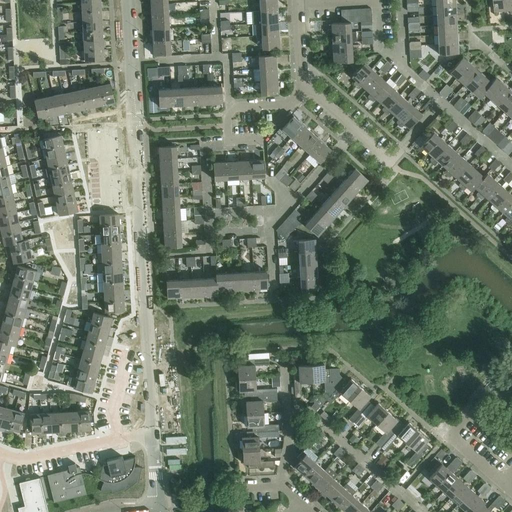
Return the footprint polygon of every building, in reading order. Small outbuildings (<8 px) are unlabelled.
[(259,0),(260,11),(277,10),(276,0),(259,0)] [(505,10),(503,0),(493,0),(495,15),(498,15),(499,14),(499,11),(505,10)] [(511,0),(503,0),(505,10),(510,10),(511,13),(511,15),(511,14),(511,0)] [(100,2),(81,3),(82,12),(101,11),(100,2)] [(168,4),(150,5),(151,17),(168,16),(168,4)] [(455,5),(436,6),(437,16),(456,15),(455,5)] [(277,10),(260,11),(261,24),(278,23),(277,10)] [(101,11),(82,12),(82,22),(101,21),(101,11)] [(456,15),(437,16),(437,25),(456,24),(456,15)] [(168,16),(151,17),(152,29),(169,28),(168,16)] [(101,21),(82,22),(83,32),(102,30),(101,21)] [(327,31),(327,34),(351,32),(350,22),(348,22),(342,23),(331,23),(331,30),(328,30),(327,31)] [(278,23),(261,24),(256,24),(256,36),(261,36),(278,35),(278,23)] [(456,24),(437,25),(438,35),(457,34),(456,24)] [(169,28),(152,29),(153,42),(170,41),(169,28)] [(102,30),(83,32),(83,41),(102,40),(102,30)] [(351,32),(327,34),(327,36),(328,37),(332,37),(332,43),(351,42),(356,41),(356,32),(351,32)] [(457,34),(438,35),(438,44),(457,43),(457,34)] [(278,35),(261,36),(262,49),(279,48),(278,35)] [(102,40),(83,41),(84,51),(103,50),(102,40)] [(170,41),(153,42),(153,54),(170,54),(170,41)] [(328,50),(328,53),(352,51),(351,42),(332,43),(332,49),(329,49),(328,50)] [(457,43),(438,44),(439,54),(458,53),(457,43)] [(103,50),(84,51),(85,61),(104,60),(103,50)] [(352,51),(328,53),(328,55),(329,56),(333,56),(333,62),(346,62),(352,61),(352,51)] [(258,56),(259,69),(276,68),(275,55),(258,56)] [(450,72),(457,78),(470,64),(462,57),(450,72)] [(354,85),(355,87),(371,69),(364,62),(360,66),(356,71),(351,77),(356,81),(353,83),(354,85)] [(386,62),(383,65),(388,70),(391,66),(386,62)] [(356,63),(352,68),(356,71),(360,66),(356,63)] [(470,64),(457,78),(464,85),(477,70),(470,64)] [(388,70),(383,65),(379,69),(384,74),(388,70)] [(276,68),(259,69),(260,81),(277,80),(276,68)] [(371,69),(355,87),(357,88),(359,88),(361,86),(366,90),(378,76),(371,69)] [(477,70),(464,85),(471,91),(484,77),(477,70)] [(401,74),(397,78),(402,83),(406,79),(401,74)] [(378,76),(366,90),(370,94),(368,96),(368,98),(370,100),(386,82),(378,76)] [(484,77),(471,91),(479,97),(496,78),(491,83),(484,77)] [(402,83),(397,78),(394,82),(399,87),(402,83)] [(496,78),(479,97),(479,98),(483,93),(490,99),(503,84),(496,78)] [(277,80),(260,81),(261,94),(278,93),(277,80)] [(386,82),(370,100),(372,101),(373,101),(376,99),(380,103),(393,88),(386,82)] [(110,83),(100,86),(105,109),(109,108),(108,103),(114,102),(110,83)] [(439,94),(441,96),(449,87),(446,84),(439,92),(439,94)] [(503,84),(490,99),(498,105),(510,91),(503,84)] [(100,86),(91,88),(95,106),(101,105),(102,109),(105,109),(100,86)] [(221,86),(208,87),(209,104),(222,103),(221,86)] [(208,87),(196,88),(197,105),(209,104),(208,87)] [(415,87),(412,91),(416,95),(420,91),(415,87)] [(449,87),(441,96),(443,97),(445,97),(452,90),(449,87)] [(91,88),(81,90),(87,113),(90,112),(89,108),(95,106),(91,88)] [(183,88),(171,89),(172,106),(184,106),(183,88)] [(196,88),(183,88),(184,106),(197,105),(196,88)] [(393,88),(380,103),(384,106),(382,109),(382,111),(384,112),(400,95),(393,88)] [(172,106),(171,89),(158,90),(159,107),(172,106)] [(81,90),(72,92),(76,111),(82,109),(83,114),(87,113),(81,90)] [(416,95),(412,91),(408,95),(413,99),(416,95)] [(511,92),(510,91),(498,105),(505,111),(511,103),(511,92)] [(72,92),(63,94),(68,117),(71,116),(71,112),(76,111),(72,92)] [(63,94),(53,96),(57,115),(63,113),(64,118),(68,117),(63,94)] [(400,95),(384,112),(386,114),(388,114),(390,111),(394,115),(407,101),(400,95)] [(53,96),(44,98),(49,121),(53,120),(52,116),(57,115),(53,96)] [(454,107),(456,109),(463,100),(460,97),(453,105),(454,107)] [(49,121),(44,98),(34,100),(38,119),(44,118),(45,122),(49,121)] [(429,100),(422,108),(425,110),(432,102),(429,100)] [(463,100),(456,109),(458,110),(460,110),(466,103),(463,100)] [(407,101),(394,115),(399,119),(396,122),(396,123),(398,125),(414,107),(407,101)] [(414,107),(398,125),(400,127),(402,127),(404,124),(409,128),(422,114),(414,107)] [(468,119),(470,121),(478,113),(475,110),(468,118),(468,119)] [(478,113),(470,121),(472,123),(474,123),(481,116),(478,113)] [(282,129),(291,137),(303,125),(293,116),(282,129)] [(452,120),(449,124),(454,129),(457,125),(452,120)] [(489,123),(482,130),(482,132),(487,136),(494,128),(489,123)] [(454,129),(449,124),(445,128),(450,133),(454,129)] [(303,125),(291,137),(300,146),(312,133),(303,125)] [(494,128),(487,136),(492,140),(499,132),(494,128)] [(426,131),(421,137),(425,140),(430,135),(426,131)] [(423,149),(428,153),(441,138),(433,132),(430,135),(425,140),(417,149),(419,151),(421,151),(423,149)] [(504,136),(499,132),(492,140),(496,145),(504,136)] [(312,133),(300,146),(310,154),(321,141),(312,133)] [(467,133),(463,137),(468,141),(472,137),(467,133)] [(42,139),(44,149),(63,145),(61,135),(42,139)] [(509,141),(504,136),(496,145),(501,149),(503,149),(509,141)] [(468,141),(463,137),(460,141),(465,145),(468,141)] [(441,138),(428,153),(432,156),(430,159),(430,161),(432,162),(448,145),(441,138)] [(321,141),(310,154),(319,162),(331,150),(321,141)] [(63,145),(44,149),(46,158),(65,154),(63,145)] [(448,145),(432,162),(434,164),(436,164),(438,161),(442,165),(455,151),(448,145)] [(159,147),(159,160),(176,159),(176,146),(159,147)] [(272,152),(275,155),(281,149),(278,146),(272,152)] [(481,146),(478,150),(482,154),(486,150),(481,146)] [(281,149),(275,155),(278,158),(284,152),(281,149)] [(482,154),(478,150),(474,154),(479,158),(482,154)] [(455,151),(442,165),(446,169),(444,172),(444,173),(446,175),(462,158),(455,151)] [(65,154),(46,158),(48,168),(67,164),(65,154)] [(342,157),(339,160),(345,166),(348,163),(342,157)] [(462,158),(446,175),(448,177),(450,177),(452,174),(456,178),(469,164),(462,158)] [(176,159),(159,160),(160,172),(177,171),(176,159)] [(495,159),(492,163),(497,167),(500,163),(495,159)] [(263,160),(251,161),(252,178),(264,177),(263,160)] [(238,161),(226,162),(227,179),(239,179),(238,161)] [(251,161),(238,161),(239,179),(252,178),(251,161)] [(227,179),(226,162),(213,163),(214,180),(227,179)] [(497,167),(492,163),(488,167),(493,171),(497,167)] [(67,164),(48,168),(51,177),(69,173),(67,164)] [(469,164),(456,178),(461,182),(459,185),(459,186),(460,188),(476,170),(469,164)] [(0,176),(8,175),(6,165),(0,166),(0,176)] [(355,168),(346,178),(359,189),(367,180),(355,168)] [(476,170),(460,188),(462,190),(464,190),(466,187),(471,191),(487,173),(483,177),(476,170)] [(177,171),(160,172),(161,185),(178,184),(177,171)] [(328,172),(325,175),(332,181),(335,178),(328,172)] [(69,173),(51,177),(53,186),(71,182),(69,173)] [(487,173),(471,191),(474,188),(479,191),(476,194),(476,195),(478,197),(494,180),(487,173)] [(280,181),(283,184),(289,177),(286,174),(280,181)] [(300,174),(296,178),(300,182),(304,177),(300,174)] [(8,175),(0,176),(0,186),(10,184),(8,175)] [(332,181),(325,175),(322,179),(329,185),(332,181)] [(511,180),(506,176),(503,180),(508,184),(511,180)] [(289,177),(283,184),(286,187),(292,180),(289,177)] [(346,178),(338,187),(351,199),(359,189),(346,178)] [(494,180),(478,197),(480,199),(482,199),(484,196),(489,200),(501,186),(494,180)] [(71,182),(53,186),(55,196),(73,192),(71,182)] [(0,196),(12,194),(10,184),(0,186),(0,196)] [(178,184),(161,185),(161,197),(179,196),(178,184)] [(501,186),(489,200),(493,204),(491,207),(491,208),(493,210),(509,192),(501,186)] [(338,187),(330,196),(343,208),(351,199),(338,187)] [(311,191),(308,194),(315,200),(318,197),(311,191)] [(73,192),(55,196),(57,205),(75,201),(73,192)] [(511,195),(509,192),(493,210),(495,212),(496,212),(498,209),(503,213),(511,202),(511,195)] [(12,194),(0,196),(0,206),(14,203),(12,194)] [(315,200),(308,194),(306,197),(312,203),(315,200)] [(179,196),(161,197),(162,209),(179,208),(179,196)] [(330,196),(322,206),(334,217),(343,208),(330,196)] [(75,201),(57,205),(59,215),(77,211),(75,201)] [(511,202),(503,213),(507,217),(505,219),(505,221),(507,223),(511,217),(511,202)] [(0,216),(16,212),(14,203),(0,206),(0,216)] [(322,206),(313,215),(326,226),(334,217),(322,206)] [(179,208),(162,209),(163,222),(180,221),(179,208)] [(295,209),(292,213),(298,219),(301,215),(295,209)] [(16,212),(0,216),(0,225),(18,222),(16,212)] [(292,213),(288,217),(297,226),(301,221),(298,219),(292,213)] [(99,215),(100,225),(119,224),(118,214),(99,215)] [(326,226),(313,215),(305,224),(318,236),(326,226)] [(288,217),(284,222),(293,230),(297,226),(288,217)] [(180,221),(163,222),(164,234),(181,233),(180,221)] [(0,231),(0,235),(20,231),(18,222),(0,225),(0,226),(1,232),(0,231)] [(284,222),(280,226),(289,234),(293,230),(284,222)] [(119,224),(100,225),(100,234),(119,233),(119,224)] [(289,234),(280,226),(276,231),(285,239),(289,234)] [(20,231),(0,235),(0,239),(3,239),(4,245),(9,244),(23,241),(22,240),(20,231)] [(119,233),(100,234),(101,244),(120,243),(119,233)] [(181,233),(164,234),(164,247),(182,246),(181,233)] [(6,250),(6,254),(29,249),(27,239),(22,240),(23,241),(9,244),(10,249),(6,250)] [(298,240),(298,252),(316,252),(315,239),(298,240)] [(120,243),(101,244),(101,254),(120,253),(120,243)] [(29,249),(6,254),(7,258),(12,257),(13,263),(32,259),(29,249)] [(316,252),(298,252),(299,265),(316,264),(316,252)] [(120,253),(101,254),(102,264),(121,262),(120,253)] [(121,262),(102,264),(103,273),(122,272),(121,262)] [(316,264),(299,265),(300,277),(317,276),(316,264)] [(11,271),(10,274),(33,280),(36,271),(17,266),(16,272),(11,271)] [(266,271),(253,272),(254,289),(267,288),(266,271)] [(122,272),(103,273),(103,282),(122,281),(122,272)] [(241,272),(228,273),(229,290),(242,290),(241,272)] [(253,272),(241,272),(242,290),(254,289),(253,272)] [(228,273),(216,274),(217,295),(217,291),(229,290),(228,273)] [(33,280),(10,274),(9,278),(14,279),(12,285),(31,290),(33,280)] [(216,278),(204,279),(205,296),(217,295),(216,274),(216,278)] [(317,276),(300,277),(301,290),(318,289),(317,276)] [(191,279),(179,280),(180,297),(192,296),(191,279)] [(204,279),(191,279),(192,296),(205,296),(204,279)] [(180,297),(179,280),(166,281),(167,298),(180,297)] [(122,281),(103,282),(104,292),(123,291),(122,281)] [(6,289),(5,293),(28,299),(31,290),(12,285),(11,290),(6,289)] [(123,291),(104,292),(104,301),(123,300),(123,291)] [(28,299),(5,293),(4,297),(9,298),(7,303),(26,308),(28,299)] [(123,300),(104,301),(105,311),(124,310),(123,300)] [(1,308),(0,311),(23,317),(26,308),(7,303),(6,309),(1,308)] [(23,317),(0,311),(0,312),(0,315),(4,316),(2,322),(20,327),(23,317)] [(93,312),(91,322),(109,327),(112,317),(93,312)] [(0,327),(0,331),(18,336),(20,327),(2,322),(1,327),(0,327)] [(91,322),(88,331),(107,336),(109,327),(91,322)] [(18,336),(0,331),(0,341),(11,344),(15,346),(18,336)] [(88,331),(86,341),(104,346),(107,336),(88,331)] [(0,351),(8,353),(11,344),(0,341),(0,351)] [(86,341),(83,350),(102,355),(104,346),(86,341)] [(83,350),(81,359),(99,364),(102,355),(83,350)] [(8,353),(0,351),(0,361),(6,363),(8,353)] [(237,366),(238,378),(255,377),(254,366),(269,365),(269,358),(244,360),(244,365),(237,366)] [(81,359),(78,368),(97,373),(99,364),(81,359)] [(324,364),(311,365),(312,382),(324,381),(325,392),(322,395),(326,399),(343,380),(344,379),(339,375),(339,368),(329,369),(329,370),(324,370),(324,364)] [(312,382),(311,365),(298,365),(299,372),(293,372),(295,397),(301,397),(300,383),(312,382)] [(78,368),(76,378),(94,383),(97,373),(78,368)] [(280,376),(272,377),(272,386),(280,386),(280,376)] [(94,383),(76,378),(71,377),(72,377),(69,386),(91,392),(94,383)] [(255,377),(238,378),(239,391),(245,391),(245,396),(251,396),(277,394),(276,388),(256,389),(255,377)] [(343,380),(326,399),(331,403),(340,392),(349,400),(360,387),(351,379),(347,384),(343,380)] [(360,387),(349,400),(358,408),(348,419),(353,423),(370,404),(366,401),(370,396),(360,387)] [(245,401),(246,414),(263,413),(263,401),(277,400),(277,394),(251,396),(252,401),(245,401)] [(370,404),(353,423),(357,427),(367,416),(376,424),(387,411),(378,403),(373,408),(370,404)] [(5,408),(0,425),(0,426),(5,428),(4,432),(8,433),(14,410),(5,408)] [(14,410),(8,433),(12,434),(13,430),(19,431),(24,413),(14,410)] [(79,411),(69,412),(71,431),(76,430),(77,435),(80,435),(79,411)] [(89,411),(79,411),(80,435),(84,434),(84,430),(90,430),(89,411)] [(387,411),(376,424),(385,432),(375,443),(380,447),(396,428),(393,425),(397,420),(387,411)] [(60,412),(50,413),(51,432),(57,432),(58,436),(61,436),(60,412)] [(69,412),(60,412),(61,436),(65,436),(65,431),(71,431),(69,412)] [(50,413),(41,414),(42,437),(46,437),(46,432),(51,432),(50,413)] [(263,413),(246,414),(247,427),(253,426),(254,432),(279,430),(278,424),(264,425),(263,413)] [(42,437),(41,414),(31,414),(32,433),(38,433),(38,437),(42,437)] [(396,428),(380,447),(384,451),(398,436),(407,444),(418,431),(409,422),(404,427),(400,424),(396,428)] [(241,438),(242,450),(259,449),(258,438),(279,436),(279,430),(254,432),(247,432),(248,437),(241,438)] [(321,431),(315,438),(319,441),(325,434),(321,431)] [(418,431),(407,444),(416,452),(406,462),(411,467),(427,448),(423,444),(428,439),(418,431)] [(353,434),(349,440),(355,445),(359,439),(353,434)] [(304,475),(315,462),(318,458),(306,447),(296,458),(299,460),(294,466),(304,475)] [(333,454),(336,456),(342,450),(339,447),(333,454)] [(259,449),(242,450),(243,463),(249,463),(250,468),(275,467),(274,461),(260,461),(259,449)] [(342,450),(336,456),(340,459),(346,453),(342,450)] [(102,466),(100,479),(102,480),(103,481),(101,488),(100,490),(100,491),(111,491),(111,493),(122,489),(123,491),(124,492),(136,482),(138,483),(141,468),(134,467),(134,465),(135,463),(135,462),(135,459),(135,457),(135,456),(134,456),(134,458),(123,460),(122,456),(106,460),(107,464),(102,466)] [(429,478),(436,485),(449,470),(459,459),(457,458),(455,458),(446,468),(442,464),(429,478)] [(379,459),(375,464),(381,470),(385,465),(379,459)] [(449,470),(436,485),(444,491),(456,477),(452,473),(461,463),(461,461),(459,459),(449,470)] [(315,462),(304,475),(313,483),(324,470),(315,462)] [(69,469),(47,475),(54,502),(86,494),(79,467),(76,467),(75,463),(68,465),(69,469)] [(352,470),(355,473),(361,466),(358,463),(352,470)] [(361,466),(355,473),(358,476),(364,469),(361,466)] [(324,470),(313,483),(322,491),(333,479),(324,470)] [(463,478),(466,481),(473,472),(471,470),(470,470),(463,478)] [(473,472),(466,481),(469,483),(476,476),(475,474),(473,472)] [(18,482),(24,505),(17,507),(17,511),(48,511),(40,477),(18,482)] [(456,477),(444,491),(451,498),(463,483),(456,477)] [(333,479),(322,491),(331,500),(343,487),(333,479)] [(370,487),(374,490),(380,483),(376,480),(370,487)] [(343,487),(331,500),(341,508),(352,495),(355,491),(346,483),(343,487)] [(380,483),(374,490),(377,492),(383,486),(380,483)] [(463,483),(451,498),(458,504),(471,490),(463,483)] [(477,491),(480,493),(488,485),(486,483),(484,483),(477,491)] [(488,485),(480,493),(483,496),(490,489),(490,487),(488,485)] [(471,490),(458,504),(465,510),(478,496),(471,490)] [(419,493),(415,497),(421,502),(425,498),(419,493)] [(352,495),(341,508),(345,511),(353,511),(361,503),(352,495)] [(478,496),(465,510),(466,511),(476,511),(485,502),(478,496)] [(485,502),(476,511),(489,511),(490,511),(494,506),(502,498),(500,496),(498,496),(487,508),(483,505),(485,503),(485,502)] [(502,498),(494,506),(498,509),(504,501),(504,500),(502,498)] [(391,505),(395,508),(401,502),(397,499),(391,505)] [(401,502),(395,508),(398,511),(404,504),(401,502)] [(361,503),(353,511),(370,511),(371,511),(361,503)]
